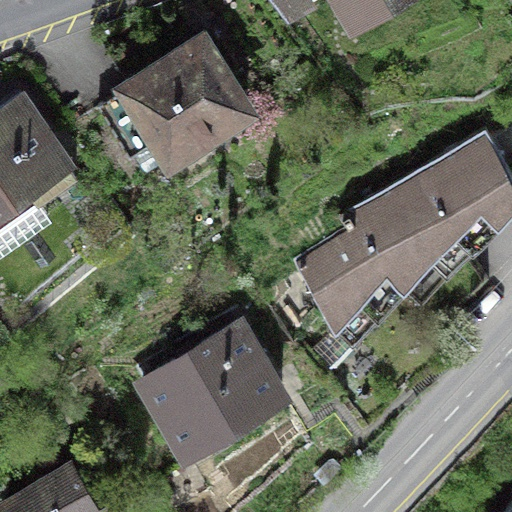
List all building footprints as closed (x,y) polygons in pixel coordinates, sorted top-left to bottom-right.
[(339,0),(355,26),(398,0),(271,0),(286,18),(312,2),(310,0),(339,0)] [(245,105),(201,35),(97,100),(129,152),(158,134),(170,152),(187,154),(209,140),(212,125),(245,105)] [(38,197),(75,172),(21,95),(0,109),(0,204),(29,184),(38,197)] [(511,204),(511,170),(484,124),(337,212),(342,225),(292,254),(330,320),(351,341),(404,286),(421,303),(424,298),(423,296),(511,204)] [(280,389),(236,317),(142,375),(186,447),(280,389)] [(97,506),(71,461),(45,476),(44,473),(23,485),(25,487),(0,501),(0,502),(5,511),(114,511),(108,500),(97,506)] [(511,511),(511,497),(501,511),(511,511)]
